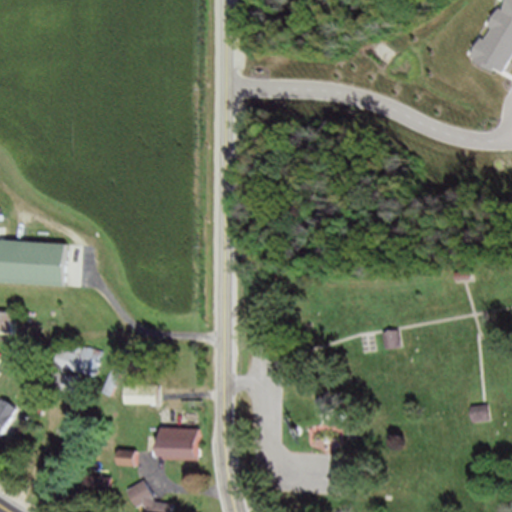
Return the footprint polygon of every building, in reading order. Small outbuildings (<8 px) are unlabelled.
[(511,1),(476,59),(507,79),(511,70),(511,1)] [(76,242),(1,238),(0,260),(0,280),(74,285),(76,242)] [(460,271),(461,279),(476,278),(476,270),(460,271)] [(23,306),(0,305),(0,332),(22,333),(23,306)] [(407,346),(405,328),(389,330),(391,348),(407,346)] [(66,342),(129,360),(118,394),(97,387),(101,372),(63,362),(66,342)] [(163,383),(129,381),(132,399),(162,401),(163,383)] [(496,419),(494,402),(477,404),(478,420),(496,419)] [(0,403),(0,436),(2,438),(17,413),(0,403)] [(169,424),(203,424),(204,452),(170,453),(169,424)] [(144,448),(127,448),(124,461),(142,461),(144,448)] [(113,472),(88,472),(89,488),(111,487),(113,472)] [(150,477),(134,490),(142,504),(150,510),(149,511),(181,511),(182,505),(166,503),(150,477)]
